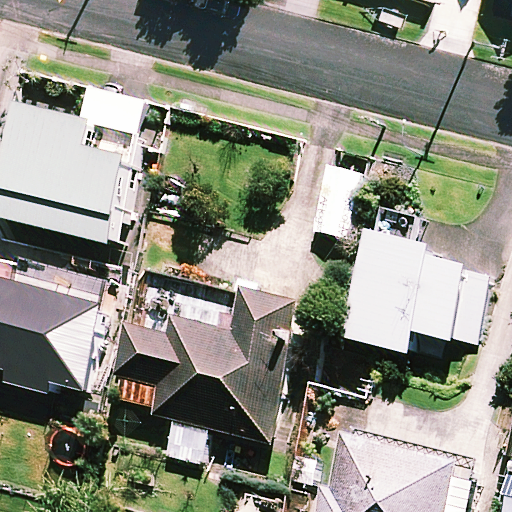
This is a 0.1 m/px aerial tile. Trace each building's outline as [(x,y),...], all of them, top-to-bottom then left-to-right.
[(143,132),(25,103),(0,201),(0,213),(115,242),(143,132)] [(439,247),(375,233),(351,337),(415,352),(420,331),(478,345),(495,271),(437,257),(439,247)] [(29,268),(26,283),(0,276),(0,366),(17,370),(7,410),(36,417),(45,379),(90,391),(115,289),(29,268)] [(307,301),(252,289),(250,298),(147,276),(136,325),(120,399),(180,412),(171,455),(205,463),(212,429),(276,443),(307,301)] [(473,511),(485,465),(350,430),(328,511),(473,511)]
